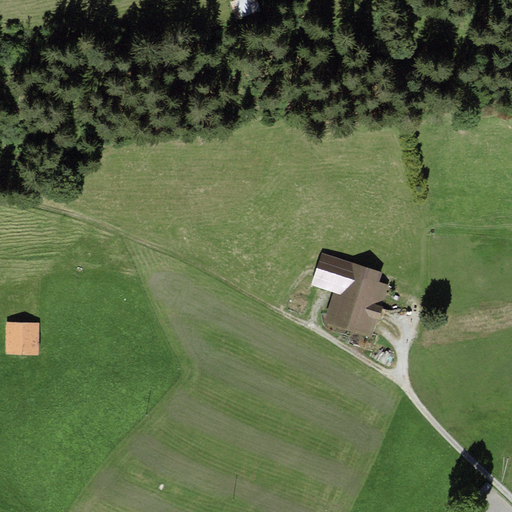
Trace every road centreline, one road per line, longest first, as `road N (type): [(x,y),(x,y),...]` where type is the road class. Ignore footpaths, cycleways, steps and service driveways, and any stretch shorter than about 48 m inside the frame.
road 1 (track): [(0,193),(145,242),(315,330)]
road 2 (track): [(321,291),(315,330),(399,383),(511,502)]
